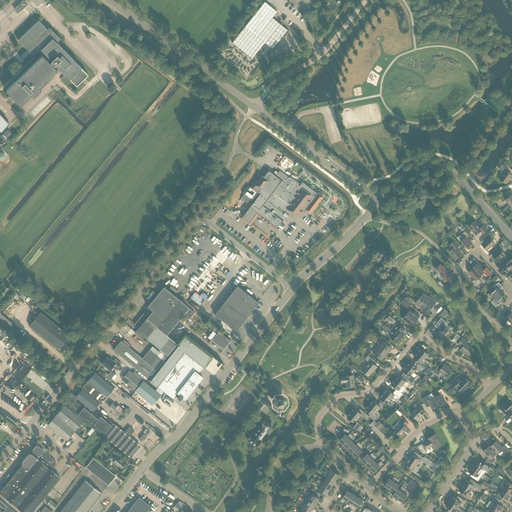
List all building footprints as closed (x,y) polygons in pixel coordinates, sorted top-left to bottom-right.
[(277,11),(264,1),(232,43),(252,58),(264,43),(272,49),(288,30),(272,18),(277,11)] [(76,86),(81,82),(88,75),(56,42),(60,39),(49,27),(47,29),(38,20),(18,40),(27,50),(29,48),(36,55),(37,55),(39,52),(42,55),(6,90),(21,106),(32,95),(34,97),(41,90),(39,88),(57,70),(53,66),(55,64),(76,86)] [(43,103),(46,106),(51,102),(47,98),(43,103)] [(9,123),(0,114),(0,129),(1,131),(9,123)] [(8,129),(1,136),(5,140),(12,134),(8,129)] [(286,156),(279,164),(288,171),(295,163),(286,156)] [(502,164),(499,169),(504,172),(500,179),(506,183),(511,175),(507,171),(509,169),(502,164)] [(248,207),(240,217),(249,225),(257,214),(275,228),(283,219),(282,218),(288,210),(297,216),(302,210),(304,212),(305,210),(310,214),(323,197),(318,193),(317,193),(302,182),(300,184),(290,177),(289,178),(280,170),(278,173),(275,171),(274,173),(268,168),(262,176),(258,181),(256,179),(250,187),(258,193),(253,200),(245,194),(241,198),(249,204),(248,206),(248,207)] [(509,204),(511,201),(511,193),(511,194),(508,197),(506,195),(501,200),(503,202),(505,200),(509,204)] [(483,234),(488,230),(483,225),(480,227),(474,221),(468,226),(476,235),(480,231),(483,234)] [(467,248),(472,244),(467,238),(470,236),(465,231),(461,235),(463,238),(461,241),(467,248)] [(487,250),(495,244),(495,243),(497,241),(494,239),(492,241),(491,239),(494,236),(490,232),(485,236),(487,239),(482,244),(487,250)] [(456,259),(462,254),(456,248),(459,245),(455,240),(450,245),(453,248),(449,251),(456,259)] [(500,249),(503,246),(501,244),(496,248),(498,251),(493,255),(498,260),(505,254),(500,249)] [(511,256),(511,255),(506,260),(508,262),(503,266),(508,272),(511,267),(511,256)] [(473,267),(473,268),(480,275),(483,272),(486,276),(488,274),(490,276),(492,274),(486,267),(484,269),(478,263),(473,267)] [(445,282),(449,278),(446,274),(449,271),(444,266),(443,267),(441,264),(438,266),(437,265),(434,268),(438,272),(439,272),(442,276),(441,278),(445,282)] [(481,276),(480,275),(473,268),(469,272),(475,279),(472,281),(476,286),(481,282),(478,278),(481,276)] [(496,288),(494,291),(501,298),(505,294),(500,289),(503,287),(499,282),(494,286),(496,288)] [(235,330),(258,302),(237,285),(215,314),(235,330)] [(179,299),(163,286),(147,306),(152,311),(148,315),(144,312),(134,324),(138,327),(136,330),(167,355),(177,344),(166,335),(183,315),(188,319),(194,312),(179,299)] [(498,300),(501,298),(494,291),(489,294),(494,300),(492,302),(496,306),(500,303),(498,300)] [(431,308),(434,304),(430,300),(431,299),(425,294),(423,297),(421,296),(415,303),(419,307),(419,308),(425,313),(430,307),(430,308),(431,308)] [(411,326),(420,316),(411,309),(403,318),(411,326)] [(445,317),(449,313),(445,309),(440,315),(442,316),(443,315),(445,317)] [(0,321),(14,335),(19,329),(0,311),(0,321)] [(57,349),(58,348),(62,352),(72,339),(68,335),(40,312),(29,326),(57,349)] [(396,320),(389,315),(387,318),(393,323),(396,320)] [(441,318),(435,326),(436,327),(439,329),(436,332),(442,337),(451,327),(447,324),(447,323),(442,319),(441,318)] [(218,328),(211,323),(208,327),(212,330),(207,336),(211,340),(218,331),(217,329),(218,328)] [(404,335),(403,334),(405,331),(398,324),(391,332),(393,333),(390,337),(397,342),(401,337),(402,338),(404,335)] [(223,349),(230,340),(218,331),(211,340),(223,349)] [(212,358),(185,337),(150,382),(157,387),(157,386),(159,387),(156,391),(144,381),(135,391),(153,405),(164,392),(165,393),(162,397),(164,398),(167,394),(173,399),(175,396),(178,398),(177,399),(180,401),(180,400),(181,400),(182,398),(182,397),(185,400),(192,391),(196,387),(196,386),(203,378),(198,374),(203,368),(204,369),(212,358)] [(469,356),(474,350),(467,344),(468,342),(463,337),(458,343),(462,347),(460,349),(464,352),(469,356)] [(147,379),(165,357),(152,346),(142,359),(121,341),(113,350),(147,379)] [(390,352),(392,349),(383,341),(381,344),(382,345),(377,350),(375,349),(373,352),(375,353),(374,354),(381,360),(384,356),(383,356),(388,350),(390,352)] [(425,351),(421,348),(418,352),(425,359),(427,356),(430,358),(432,356),(433,358),(435,355),(427,349),(425,351)] [(424,369),(426,367),(424,365),(426,363),(425,363),(427,360),(425,359),(418,352),(414,357),(420,362),(418,364),(424,369)] [(374,370),(377,367),(372,363),(374,360),(368,355),(365,359),(369,362),(362,370),(369,376),(374,370)] [(115,359),(113,361),(112,361),(107,358),(102,364),(110,371),(115,364),(119,367),(121,364),(115,359)] [(416,366),(410,361),(406,366),(411,370),(414,372),(416,369),(419,372),(420,370),(422,371),(424,369),(418,364),(416,366)] [(447,377),(452,370),(444,364),(443,365),(440,363),(436,369),(436,368),(433,371),(438,375),(440,372),(447,377)] [(414,377),(416,374),(414,372),(411,370),(406,366),(402,370),(408,375),(407,378),(412,383),(416,378),(414,377)] [(122,380),(135,391),(144,381),(145,379),(134,371),(132,374),(129,371),(122,380)] [(76,396),(93,410),(93,411),(99,403),(101,404),(114,388),(95,372),(81,388),(82,389),(76,396)] [(347,386),(354,386),(354,382),(356,382),(356,380),(354,380),(353,375),(346,375),(346,376),(341,377),(342,382),(347,382),(347,386)] [(405,380),(399,375),(395,379),(402,386),(405,383),(409,387),(412,383),(407,378),(405,380)] [(459,377),(450,386),(455,391),(458,389),(462,393),(472,384),(465,377),(462,380),(459,377)] [(401,396),(403,394),(401,393),(403,391),(400,388),(402,386),(395,379),(391,384),(396,389),(395,391),(401,396)] [(401,396),(395,391),(393,393),(387,389),(383,393),(391,399),(393,397),(396,399),(397,397),(399,399),(401,396)] [(440,394),(434,398),(439,405),(440,406),(446,402),(442,396),(445,395),(441,389),(438,391),(440,394)] [(265,393),(261,399),(271,407),(273,405),(269,402),(268,396),(265,393)] [(388,408),(392,404),(389,402),(391,399),(383,393),(380,398),(385,402),(383,404),(388,408)] [(92,426),(96,429),(91,434),(96,438),(101,433),(130,457),(140,446),(129,437),(134,431),(129,426),(124,433),(109,421),(108,422),(105,419),(106,418),(102,414),(98,419),(91,413),(93,410),(76,396),(73,394),(67,402),(79,412),(78,414),(92,426)] [(283,406),(285,403),(284,398),(281,396),(276,397),(274,400),(275,404),(278,406),(283,406)] [(438,405),(439,405),(434,398),(433,397),(427,400),(425,397),(422,399),(426,405),(428,403),(432,409),(438,405)] [(511,401),(510,399),(500,408),(507,416),(510,413),(511,415),(511,401)] [(373,400),(369,404),(377,411),(379,408),(382,410),(385,406),(380,402),(378,404),(373,400)] [(265,405),(260,401),(254,409),(260,412),(265,405)] [(375,420),(377,418),(376,417),(377,416),(374,413),(377,411),(369,404),(365,409),(371,413),(369,416),(375,420)] [(418,406),(416,404),(413,406),(416,408),(411,414),(417,420),(425,412),(418,406)] [(67,440),(76,430),(83,421),(64,405),(48,425),(67,440)] [(117,418),(123,410),(118,405),(111,413),(117,418)] [(361,413),(354,407),(351,412),(358,418),(360,416),(363,418),(365,416),(367,418),(369,416),(363,411),(361,413)] [(357,429),(360,424),(356,421),(358,418),(351,412),(347,417),(352,421),(350,424),(357,429)] [(267,426),(269,424),(271,421),(265,416),(261,422),(263,423),(260,427),(259,426),(252,435),(251,434),(247,439),(257,447),(258,446),(259,445),(260,443),(260,442),(261,441),(260,440),(266,431),(264,430),(266,426),(267,426)] [(405,426),(408,423),(403,418),(399,423),(401,425),(395,431),(401,436),(404,433),(403,433),(408,428),(405,426)] [(165,424),(162,427),(168,432),(171,429),(165,424)] [(177,468),(198,437),(189,431),(169,463),(177,468)] [(211,452),(217,441),(206,434),(192,456),(192,458),(194,460),(190,460),(191,461),(192,467),(190,468),(188,470),(191,472),(191,471),(194,471),(196,467),(193,465),(199,464),(207,452),(211,452)] [(339,440),(343,444),(352,436),(350,434),(347,436),(345,434),(339,440)] [(437,447),(441,445),(435,434),(431,436),(432,437),(428,439),(428,440),(422,444),(425,449),(432,446),(434,449),(438,447),(437,447)] [(343,444),(348,449),(354,443),(351,441),(354,438),(352,436),(343,444)] [(491,446),(490,447),(496,453),(497,453),(498,454),(501,450),(504,453),(508,450),(504,445),(502,447),(496,441),(491,446)] [(348,449),(352,453),(361,444),(358,442),(356,445),(354,443),(348,449)] [(14,470),(16,472),(0,491),(0,492),(23,511),(35,511),(44,502),(41,500),(60,477),(51,470),(56,464),(56,462),(50,457),(49,453),(50,452),(49,451),(46,448),(46,449),(44,447),(44,446),(41,444),(39,444),(38,445),(36,445),(33,449),(33,453),(32,454),(31,453),(18,470),(16,468),(14,470)] [(360,449),(363,446),(361,444),(352,453),(356,457),(362,451),(360,449)] [(492,457),(496,453),(490,447),(489,446),(483,451),(489,457),(487,459),(491,464),(495,460),(492,457)] [(115,458),(112,462),(116,465),(116,464),(121,468),(126,463),(119,458),(121,455),(116,451),(112,456),(115,458)] [(413,469),(419,461),(421,462),(423,458),(421,456),(415,452),(413,456),(411,455),(405,464),(413,469)] [(361,459),(365,464),(374,455),(372,453),(369,456),(367,453),(361,459)] [(365,464),(370,468),(376,462),(374,460),(376,457),(374,455),(365,464)] [(116,476),(93,457),(85,467),(108,485),(116,476)] [(374,472),(383,463),(381,461),(378,464),(376,462),(370,468),(374,472)] [(475,461),(472,466),(483,473),(481,472),(483,469),(485,470),(488,466),(480,461),(479,463),(475,461)] [(198,477),(212,486),(221,473),(210,466),(205,474),(201,472),(198,477)] [(478,481),(483,473),(472,466),(468,471),(472,473),(470,476),(478,481)] [(327,470),(325,473),(336,479),(339,474),(330,468),(328,471),(327,470)] [(327,477),(325,480),(333,485),(336,479),(325,473),(324,475),(327,477)] [(384,485),(389,489),(396,478),(394,477),(392,480),(389,478),(384,485)] [(399,480),(396,478),(389,489),(395,492),(397,488),(399,485),(397,483),(399,480)] [(333,485),(325,480),(324,482),(318,479),(316,481),(319,483),(329,490),(333,485)] [(465,480),(462,484),(471,490),(473,487),(475,489),(476,487),(473,484),(475,482),(470,479),(469,482),(465,480)] [(86,511),(101,493),(85,480),(59,511),(86,511)] [(505,488),(504,490),(511,496),(511,495),(511,489),(510,488),(511,485),(506,481),(503,486),(505,488)] [(329,490),(319,483),(317,485),(321,487),(319,490),(326,495),(329,490)] [(469,494),(471,490),(462,484),(459,489),(462,492),(461,494),(468,499),(471,495),(469,494)] [(397,488),(395,492),(392,495),(397,499),(404,488),(402,487),(400,490),(397,488)] [(407,490),(404,488),(397,499),(403,502),(407,495),(405,493),(407,490)] [(310,496),(309,498),(316,503),(319,498),(315,495),(316,493),(310,489),(307,494),(310,496)] [(345,499),(348,501),(352,494),(347,490),(343,497),(341,501),(343,502),(345,499)] [(509,500),(511,496),(504,490),(502,493),(499,491),(496,496),(502,500),(504,497),(509,500)] [(348,506),(351,507),(357,497),(352,494),(348,501),(350,502),(348,506)] [(452,496),(449,501),(458,507),(460,504),(462,505),(465,501),(457,496),(456,498),(452,496)] [(146,511),(151,506),(139,497),(126,511),(146,511)] [(357,497),(351,507),(353,509),(355,506),(358,507),(363,500),(357,497)] [(490,501),(488,503),(501,511),(504,507),(499,504),(501,501),(494,497),(491,502),(490,501)] [(304,499),(302,501),(313,508),(316,503),(309,498),(307,501),(304,499)] [(54,509),(57,505),(50,500),(47,504),(54,509)] [(304,506),(302,509),(307,511),(310,511),(313,508),(302,501),(300,504),(304,506)] [(456,510),(458,507),(449,501),(446,506),(449,508),(448,511),(449,511),(457,511),(458,511),(456,510)] [(500,511),(501,511),(488,503),(486,506),(487,507),(484,511),(500,511)]
